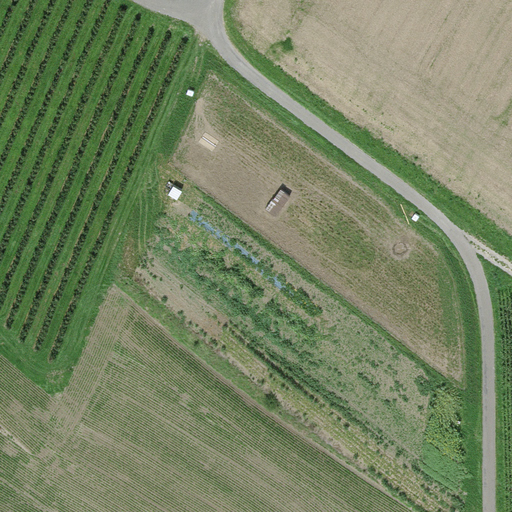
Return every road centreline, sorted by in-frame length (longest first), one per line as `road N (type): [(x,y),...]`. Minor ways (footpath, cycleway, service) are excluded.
road 1 (track): [(457,233),(244,69),(213,15)]
road 2 (track): [(492,511),(488,334),(480,277),(457,233)]
